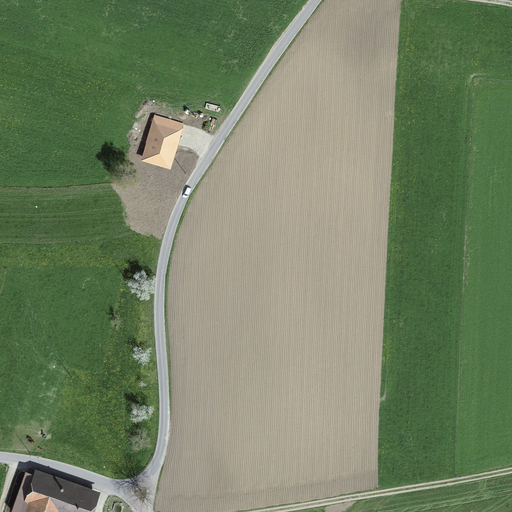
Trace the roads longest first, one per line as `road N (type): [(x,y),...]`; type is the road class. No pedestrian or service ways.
road 1 (unclassified): [(315,0),(198,171),(170,231),(158,308),(165,410),(154,468)]
road 2 (track): [(511,472),(278,511)]
